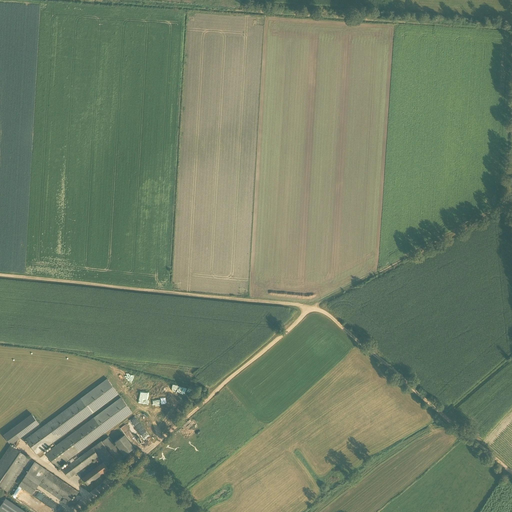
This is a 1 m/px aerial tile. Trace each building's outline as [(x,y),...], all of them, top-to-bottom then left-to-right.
[(118,394),(107,379),(25,439),(36,455),(118,394)] [(132,413),(121,398),(45,453),(57,469),(132,413)] [(8,432),(3,435),(10,445),(24,435),(33,428),(39,424),(32,414),(15,426),(9,430),(8,432)] [(134,448),(124,435),(114,443),(124,456),(134,448)] [(109,458),(111,456),(109,453),(105,448),(106,448),(117,463),(124,458),(109,437),(102,442),(101,441),(62,470),(69,479),(98,457),(101,461),(96,464),(97,466),(93,469),(91,467),(80,475),(87,485),(114,465),(109,458)] [(10,446),(0,460),(0,487),(7,492),(30,459),(10,446)] [(34,463),(18,486),(32,495),(38,486),(60,500),(62,497),(63,497),(69,501),(74,494),(76,495),(78,492),(34,463)] [(25,511),(6,499),(0,507),(0,511),(25,511)]
